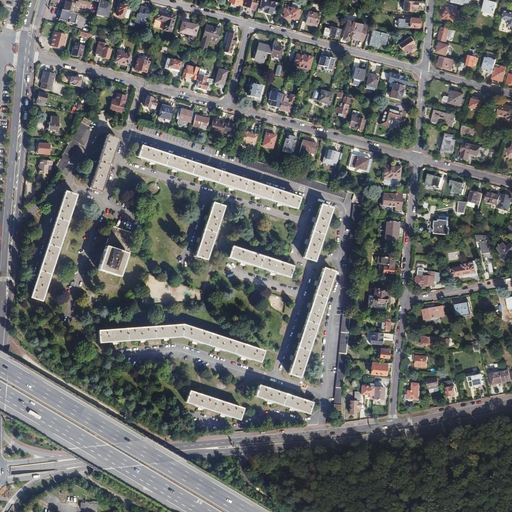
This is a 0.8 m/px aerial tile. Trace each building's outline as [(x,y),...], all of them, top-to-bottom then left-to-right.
[(78,0),(63,0),(61,10),(75,14),(78,0)] [(243,0),(242,7),(253,10),(256,0),(243,0)] [(266,12),(266,13),(269,14),(270,13),(275,14),(278,3),(266,0),(261,0),(258,9),(264,11),(264,12),(266,12)] [(111,4),(99,1),(97,11),(108,14),(111,4)] [(421,3),(405,1),(404,12),(415,13),(416,9),(420,9),(421,3)] [(495,3),(488,1),(487,2),(484,1),(481,10),(492,13),(495,3)] [(457,6),(446,3),(442,18),(455,21),(456,17),(457,18),(459,10),(456,9),(457,6)] [(288,5),(285,4),(282,13),(284,13),(283,18),(290,19),(291,17),(296,19),(299,10),(287,6),(288,5)] [(126,6),(119,5),(118,11),(116,10),(116,12),(118,13),(117,16),(127,18),(129,10),(125,9),(126,6)] [(144,20),(147,10),(144,9),(144,10),(139,9),(138,13),(136,13),(135,18),(144,20)] [(73,24),(75,14),(61,10),(58,20),(73,24)] [(511,12),(503,10),(500,19),(507,21),(507,25),(511,26),(511,12)] [(165,29),(171,31),(176,16),(157,11),(153,28),(165,31),(165,29)] [(319,14),(308,11),(304,24),(315,27),(319,14)] [(418,27),(418,18),(409,17),(409,22),(403,22),(403,19),(397,18),(396,26),(413,28),(413,26),(418,27)] [(194,37),(197,26),(181,21),(178,32),(194,37)] [(355,25),(355,23),(347,21),(342,39),(347,41),(348,37),(351,38),(355,25)] [(337,39),(339,29),(334,28),(335,25),(330,24),(329,28),(324,27),(322,35),(337,39)] [(221,28),(214,26),(213,27),(205,25),(199,48),(205,50),(209,38),(217,40),(221,28)] [(355,25),(351,38),(361,40),(365,27),(355,25)] [(437,40),(445,42),(448,30),(441,28),(437,40)] [(385,40),(387,35),(380,33),(380,32),(379,32),(379,34),(372,32),(372,30),(371,30),(367,48),(368,44),(376,47),(379,38),(385,40)] [(66,35),(54,32),(50,47),(62,50),(66,35)] [(235,33),(229,32),(224,51),(230,53),(235,33)] [(413,42),(409,36),(398,44),(405,55),(415,48),(412,44),(413,42)] [(276,42),(273,41),(272,47),(270,54),(269,56),(279,59),(282,48),(276,46),(276,42)] [(106,46),(97,43),(94,54),(100,56),(99,58),(107,61),(110,50),(105,49),(106,46)] [(266,55),(267,53),(267,49),(266,48),(267,46),(258,43),(253,59),(263,61),(264,55),(266,55)] [(448,45),(438,43),(436,52),(446,55),(448,45)] [(83,46),(74,44),(71,55),(81,57),(83,46)] [(470,49),(467,48),(466,55),(467,56),(465,64),(473,66),(474,62),(476,62),(477,59),(475,59),(476,58),(475,58),(476,54),(473,50),(470,50),(470,49)] [(120,52),(117,51),(116,56),(115,56),(114,60),(115,61),(114,62),(126,65),(126,63),(129,64),(130,57),(128,57),(129,55),(123,53),(123,52),(120,51),(120,52)] [(305,56),(302,55),(296,54),(295,55),(293,65),(292,65),(309,70),(312,57),(306,55),(305,56)] [(486,73),(491,74),(495,59),(484,55),(481,68),(487,70),(486,73)] [(328,59),(319,56),(317,65),(326,67),(328,59)] [(452,59),(440,56),(438,65),(450,69),(452,59)] [(149,62),(137,59),(134,70),(146,73),(149,62)] [(177,72),(180,62),(168,59),(167,61),(166,60),(164,68),(168,69),(169,71),(170,71),(171,71),(173,70),(177,72)] [(505,69),(505,67),(495,65),(492,78),(502,81),(505,70),(505,69)] [(190,79),(195,80),(197,74),(199,69),(194,67),(194,68),(186,66),(185,70),(183,70),(181,78),(189,80),(190,79)] [(364,71),(355,68),(352,78),(361,81),(364,71)] [(215,83),(218,84),(222,85),(226,72),(218,69),(215,83)] [(42,79),(54,82),(55,75),(44,72),(42,79)] [(197,74),(195,80),(198,81),(196,87),(205,90),(207,81),(205,80),(206,76),(197,74)] [(378,77),(368,74),(365,86),(375,88),(378,77)] [(390,74),(388,82),(393,83),(403,86),(404,86),(406,78),(390,74)] [(75,79),(71,78),(69,83),(73,84),(73,86),(78,88),(79,87),(82,88),(84,82),(80,81),(80,80),(77,79),(77,78),(75,78),(75,79)] [(51,92),(54,82),(42,79),(42,80),(44,81),(43,84),(42,84),(40,89),(51,92)] [(391,91),(402,94),(403,91),(401,90),(403,86),(393,83),(391,91)] [(262,95),(266,96),(268,88),(251,84),(247,98),(257,101),(257,99),(261,100),(262,95)] [(315,90),(312,100),(317,101),(320,91),(315,90)] [(279,109),(283,94),(271,91),(269,99),(272,100),(270,106),(279,109)] [(331,94),(320,91),(317,101),(328,104),(331,94)] [(387,95),(387,97),(399,101),(400,96),(402,97),(402,94),(391,91),(390,94),(390,95),(390,96),(387,95)] [(447,94),(446,102),(459,106),(462,94),(451,91),(450,95),(447,94)] [(46,95),(38,93),(36,103),(40,104),(40,102),(44,103),(46,95)] [(122,113),(126,96),(117,94),(115,101),(112,100),(109,110),(122,113)] [(279,109),(278,109),(289,112),(291,104),(292,104),(294,96),(292,95),(292,97),(283,94),(279,109)] [(145,98),(143,106),(147,108),(146,112),(152,114),(156,101),(150,99),(150,98),(147,97),(145,98)] [(338,116),(345,119),(351,99),(343,97),(341,104),(343,104),(341,108),(336,107),(335,112),(338,113),(338,116)] [(477,98),(472,97),(469,107),(480,110),(481,107),(480,106),(481,101),(476,100),(477,98)] [(510,108),(500,104),(497,114),(504,116),(511,125),(511,124),(511,108),(511,109),(510,108)] [(168,123),(172,108),(161,105),(157,117),(163,119),(163,121),(168,123)] [(189,123),(192,112),(181,110),(180,108),(179,108),(178,109),(175,119),(177,120),(176,123),(178,127),(180,128),(183,126),(184,121),(189,123)] [(389,118),(398,121),(400,113),(383,109),(379,125),(387,127),(389,118)] [(453,128),(456,116),(449,114),(448,115),(434,111),(431,122),(437,124),(439,118),(447,120),(445,126),(453,128)] [(206,130),(208,119),(195,115),(192,126),(206,130)] [(361,129),(364,120),(356,118),(356,119),(355,119),(355,116),(351,115),(350,117),(349,117),(348,122),(349,122),(348,126),(352,127),(353,126),(354,127),(353,127),(361,129)] [(58,131),(59,118),(50,117),(50,122),(45,121),(45,125),(46,125),(46,130),(58,131)] [(83,118),(52,172),(59,176),(90,122),(83,118)] [(213,134),(220,136),(221,133),(224,124),(217,122),(217,120),(212,119),(209,130),(214,131),(213,134)] [(234,125),(224,123),(224,124),(221,133),(232,136),(234,125)] [(476,133),(477,130),(462,126),(460,133),(464,134),(464,131),(473,133),(473,132),(476,133)] [(247,143),(254,144),(256,135),(243,131),(240,143),(247,145),(247,143)] [(272,147),(275,136),(264,133),(261,144),(272,147)] [(439,150),(449,153),(451,146),(453,146),(454,140),(451,139),(452,135),(443,133),(442,138),(443,138),(439,150)] [(89,187),(100,191),(105,176),(112,153),(117,139),(106,135),(89,187)] [(291,152),(295,138),(287,135),(286,140),(283,139),(281,149),(291,152)] [(307,153),(315,154),(317,145),(302,140),(298,154),(306,157),(306,156),(307,153)] [(472,154),(474,145),(463,142),(460,151),(461,152),(460,157),(468,160),(469,154),(472,154)] [(36,154),(49,155),(49,145),(39,144),(38,148),(36,147),(36,154)] [(298,198),(138,146),(134,156),(153,162),(175,169),(202,178),(232,188),(258,197),(280,204),(295,209),(298,198)] [(325,160),(335,163),(338,153),(327,150),(326,153),(324,153),(323,157),(325,158),(325,160)] [(364,172),(367,173),(371,160),(367,160),(366,158),(363,158),(362,158),(350,155),(347,166),(355,168),(354,169),(357,170),(357,169),(364,171),(364,172)] [(290,173),(242,157),(240,164),(351,201),(354,194),(350,193),(346,192),(332,187),(311,180),(290,173)] [(51,166),(51,162),(39,161),(38,174),(47,175),(48,166),(51,166)] [(383,166),(382,173),(387,174),(387,179),(382,178),(381,185),(397,187),(398,181),(399,179),(399,168),(383,166)] [(425,188),(443,192),(443,190),(440,189),(442,177),(428,174),(425,188)] [(453,186),(451,195),(461,198),(465,182),(451,178),(450,185),(453,186)] [(76,195),(65,191),(30,296),(41,300),(46,285),(53,262),(63,233),(71,210),(76,195)] [(475,204),(474,208),(478,209),(482,194),(471,191),(468,202),(475,204)] [(399,210),(401,194),(394,193),(394,194),(382,193),(381,205),(395,206),(394,210),(399,210)] [(484,202),(497,205),(500,196),(487,193),(484,202)] [(498,209),(510,213),(511,207),(511,196),(503,194),(502,197),(499,207),(498,209)] [(457,214),(463,216),(466,206),(466,204),(460,202),(457,214)] [(195,256),(206,260),(223,207),(212,203),(207,219),(200,240),(195,256)] [(302,258),(313,262),(330,209),(320,205),(315,219),(307,243),(302,258)] [(345,359),(359,213),(352,212),(333,410),(340,411),(345,362),(345,359)] [(434,234),(448,236),(448,228),(447,228),(448,217),(446,217),(445,216),(444,215),(443,216),(442,217),(439,217),(438,223),(429,222),(428,235),(434,236),(434,234)] [(397,242),(399,222),(384,220),(382,241),(397,242)] [(133,233),(114,227),(105,253),(100,271),(118,277),(133,233)] [(475,236),(476,243),(479,242),(482,255),(490,253),(489,245),(487,245),(486,241),(488,241),(487,236),(475,236)] [(511,255),(511,254),(511,246),(509,244),(506,247),(502,243),(499,245),(498,246),(496,248),(502,256),(501,257),(502,260),(503,261),(506,261),(507,260),(508,259),(511,255)] [(292,267),(232,247),(229,258),(243,263),(274,273),(289,278),(292,267)] [(377,264),(379,264),(379,263),(393,265),(394,259),(386,258),(386,256),(383,256),(382,257),(377,257),(377,264)] [(457,267),(457,269),(448,271),(449,278),(462,276),(463,278),(478,275),(476,261),(473,262),(474,263),(462,265),(462,266),(457,267)] [(379,263),(379,264),(378,271),(380,271),(380,272),(392,274),(392,269),(393,269),(393,265),(379,263)] [(333,272),(322,268),(317,283),(310,306),(300,335),(293,357),(287,374),(298,378),(333,272)] [(418,269),(417,276),(435,277),(435,272),(425,271),(424,270),(423,268),(419,268),(418,269)] [(435,277),(417,276),(417,277),(415,277),(415,281),(417,281),(416,286),(428,287),(428,286),(434,286),(435,277)] [(385,289),(374,288),(373,296),(376,296),(375,305),(384,306),(385,297),(386,297),(386,293),(384,293),(385,289)] [(504,305),(502,305),(503,307),(504,307),(505,312),(511,311),(511,298),(503,300),(504,305)] [(470,314),(468,302),(454,305),(457,318),(465,316),(465,315),(470,314)] [(445,316),(443,307),(429,309),(429,308),(423,309),(424,311),(423,311),(425,320),(445,316)] [(389,322),(389,319),(384,319),(384,321),(376,320),(375,325),(377,325),(377,329),(379,329),(379,331),(389,331),(389,322)] [(183,325),(98,331),(99,342),(115,341),(143,339),(166,338),(181,337),(196,341),(218,349),(244,357),(260,362),(263,352),(183,325)] [(381,345),(382,333),(371,332),(370,344),(381,345)] [(444,339),(422,337),(421,346),(426,346),(427,345),(427,344),(444,345),(444,339)] [(387,358),(388,350),(378,349),(377,357),(387,358)] [(416,361),(415,367),(426,368),(427,357),(413,356),(413,360),(416,361)] [(387,367),(388,363),(372,362),(371,374),(384,375),(385,367),(387,367)] [(500,372),(500,369),(488,371),(491,388),(495,387),(495,384),(502,383),(500,372)] [(500,372),(502,383),(510,381),(508,371),(500,372)] [(483,385),(481,375),(475,376),(475,374),(473,375),(473,376),(467,377),(469,387),(483,385)] [(435,381),(434,377),(424,379),(427,392),(439,390),(437,380),(435,381)] [(373,386),(360,385),(360,394),(372,395),(373,386)] [(451,387),(451,385),(446,386),(446,389),(448,397),(452,397),(452,396),(455,395),(454,387),(451,387)] [(307,414),(311,403),(258,386),(254,397),(270,402),(293,409),(307,414)] [(374,386),(372,399),(382,400),(384,387),(374,386)] [(190,391),(186,401),(200,406),(223,414),(239,419),(242,408),(204,396),(190,391)] [(419,392),(408,391),(408,395),(405,395),(405,399),(408,399),(408,401),(410,401),(411,401),(413,400),(418,400),(419,392)] [(358,408),(360,408),(360,403),(357,403),(357,401),(349,401),(349,413),(355,413),(355,410),(358,410),(358,408)] [(94,511),(95,509),(98,509),(98,504),(87,503),(87,501),(83,501),(83,502),(79,502),(79,508),(84,508),(83,511),(94,511)]
